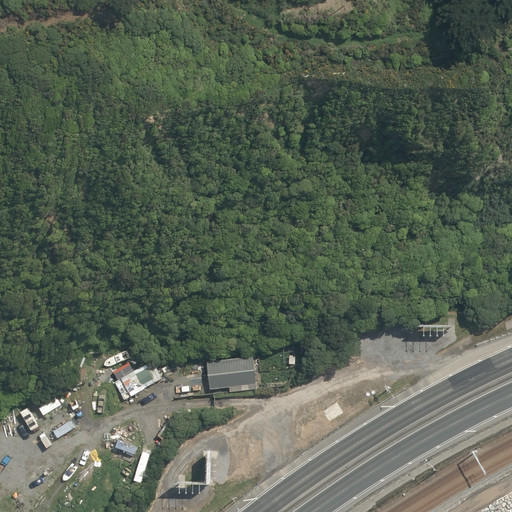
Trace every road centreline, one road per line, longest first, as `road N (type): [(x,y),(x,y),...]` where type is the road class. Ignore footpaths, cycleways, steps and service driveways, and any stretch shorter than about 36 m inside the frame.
road 1 (trunk): [(262,511),(360,441),(511,360)]
road 2 (track): [(292,407),(122,427),(67,458)]
road 3 (trunk): [(511,393),(315,511)]
road 4 (track): [(18,457),(43,438),(67,458),(59,480),(46,487),(24,479),(18,465)]
